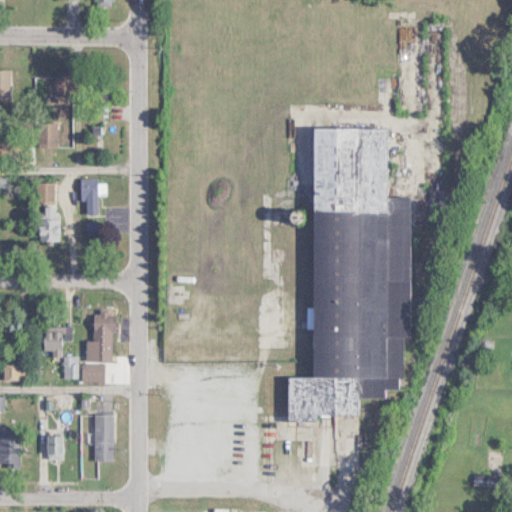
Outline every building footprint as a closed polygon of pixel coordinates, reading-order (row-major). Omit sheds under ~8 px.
[(0,99),(9,100),(9,69),(0,68),(0,99)] [(310,375),(286,375),(285,421),(314,421),(314,414),(354,414),(355,397),(383,397),(384,388),(401,388),(402,335),(408,335),(408,196),(383,196),(384,126),(311,126),(310,375)] [(79,178),(79,201),(84,201),(84,214),(96,214),(96,193),(103,193),(103,184),(95,184),(95,178),(79,178)] [(35,239),(56,239),(56,182),(35,182),(35,239)] [(92,339),(84,339),(84,360),(111,360),(111,308),(92,308),(92,339)] [(69,326),(41,326),(41,350),(50,350),(50,356),(59,356),(59,337),(69,337),(69,326)] [(76,356),(62,356),(62,378),(76,378),(76,356)] [(80,381),(102,381),(102,364),(80,364),(80,381)] [(56,410),(56,394),(34,394),(34,410),(56,410)] [(111,413),(92,413),(92,460),(111,460),(111,413)] [(61,434),(43,434),(43,459),(61,459),(61,434)]
